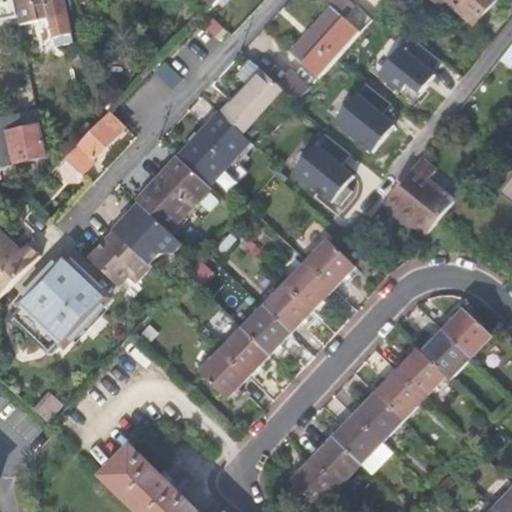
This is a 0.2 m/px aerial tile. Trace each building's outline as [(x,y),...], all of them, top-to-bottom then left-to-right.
[(16,0),(22,27),(51,21),(51,20),(46,0),(16,0)] [(46,0),(51,20),(51,21),(56,41),(73,37),(69,16),(65,0),(46,0)] [(203,0),(208,13),(220,0),(203,0)] [(436,0),(444,6),(449,1),(480,24),(498,0),(436,0)] [(296,47),(326,74),(360,36),(329,8),(296,47)] [(56,41),(58,48),(75,44),(73,37),(56,41)] [(379,78),(422,102),(441,67),(399,44),(379,78)] [(511,44),(500,60),(511,69),(511,44)] [(259,68),(218,111),(240,132),(281,88),(274,81),(259,68)] [(274,81),(281,88),(294,101),(307,87),(286,68),(274,81)] [(375,154),(399,124),(388,114),(397,103),(369,81),(336,122),(375,154)] [(218,111),(177,155),(206,183),(247,139),(240,132),(218,111)] [(111,113),(80,145),(97,161),(121,136),(127,128),(111,113)] [(50,159),(43,127),(9,134),(16,166),(50,159)] [(326,132),(295,174),(337,205),(367,163),(326,132)] [(177,155),(135,199),(142,205),(166,228),(207,184),(206,183),(177,155)] [(387,203),(428,237),(441,220),(454,204),(428,183),(435,174),(420,161),(387,203)] [(116,232),(118,234),(151,265),(160,255),(174,254),(183,244),(166,228),(142,205),(126,222),(116,232)] [(23,252),(0,230),(0,301),(43,257),(30,245),(23,252)] [(102,250),(92,261),(120,288),(130,277),(138,284),(154,267),(118,234),(102,250)] [(331,242),(309,265),(335,290),(357,268),(331,242)] [(110,298),(67,257),(23,303),(20,306),(22,308),(13,319),(13,323),(47,356),(52,355),(62,345),(65,348),(67,345),(110,298)] [(309,265),(287,287),(314,313),(335,290),(309,265)] [(314,313),(287,287),(265,310),(292,335),(314,313)] [(265,310),(245,331),(271,356),(292,335),(265,310)] [(466,312),(444,335),(470,360),(492,337),(466,312)] [(271,356),(245,331),(223,353),(250,378),(271,356)] [(470,360),(444,335),(423,356),(447,378),(450,381),(470,360)] [(250,378),(223,353),(202,375),(228,401),(250,378)] [(423,356),(419,353),(399,374),(425,400),(447,378),(423,356)] [(425,400),(399,374),(377,396),(404,422),(425,400)] [(50,396),(36,411),(50,423),(63,408),(50,396)] [(404,422),(377,396),(356,419),(382,444),(404,422)] [(382,444),(356,419),(335,440),(362,465),(382,444)] [(335,440),(314,462),(340,488),(362,465),(335,440)] [(132,448),(102,478),(137,511),(197,511),(170,485),(172,484),(161,474),(160,475),(132,448)] [(340,488),(314,462),(292,485),(318,510),(340,488)] [(511,511),(511,493),(495,510),(496,511),(511,511)]
